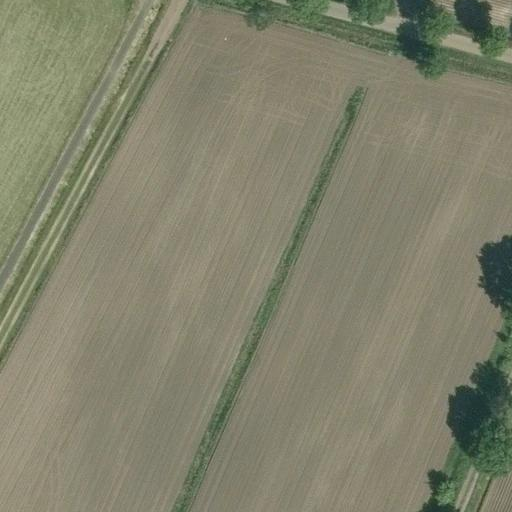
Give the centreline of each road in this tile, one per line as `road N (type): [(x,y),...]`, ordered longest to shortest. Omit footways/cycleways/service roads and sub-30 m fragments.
road 1 (unclassified): [(0,276),(149,0)]
road 2 (unclassified): [(511,56),(290,0)]
